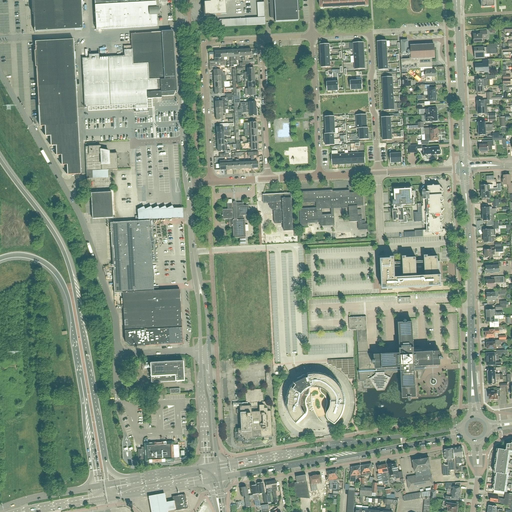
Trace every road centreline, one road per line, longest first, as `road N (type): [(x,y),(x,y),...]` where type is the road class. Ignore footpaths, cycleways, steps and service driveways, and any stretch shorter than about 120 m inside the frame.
road 1 (residential): [(200,351),(117,354),(115,321),(81,221),(0,74)]
road 2 (motorway): [(102,453),(64,254),(0,158)]
road 3 (motorway): [(0,258),(41,260),(66,291),(100,485)]
road 4 (tertiary): [(474,415),(464,167)]
road 5 (residential): [(210,182),(204,42),(260,39)]
road 6 (secondary): [(213,479),(403,445)]
road 7 (secondary): [(406,435),(217,467)]
road 8 (residential): [(320,176),(312,35)]
road 9 (tertiary): [(464,167),(457,26)]
road 10 (residential): [(378,172),(370,32)]
road 11 (residential): [(267,179),(260,39)]
road 12 (tertiary): [(185,139),(178,0)]
